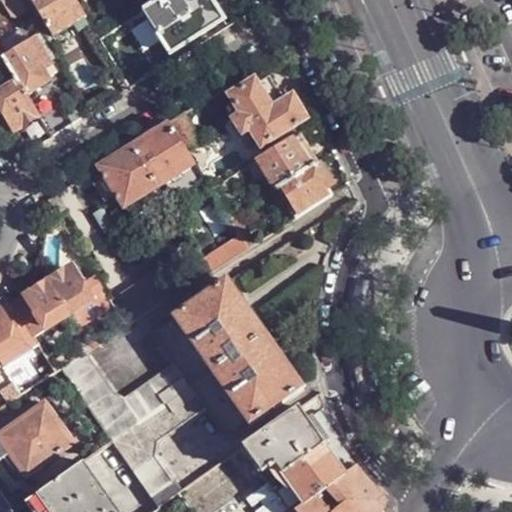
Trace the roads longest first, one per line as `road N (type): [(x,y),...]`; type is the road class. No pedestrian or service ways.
road 1 (unclassified): [(294,14),(379,205),(339,306),(338,372),(363,439),(422,504)]
road 2 (unclassified): [(5,196),(294,14)]
road 3 (primary): [(500,256),(389,0)]
road 4 (primary): [(500,256),(465,288),(450,333),(459,380),(490,416)]
